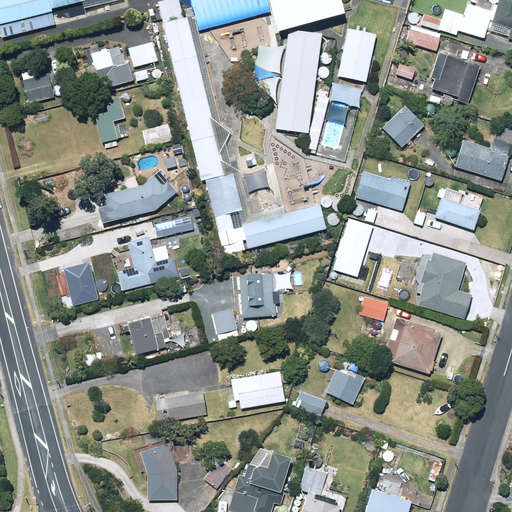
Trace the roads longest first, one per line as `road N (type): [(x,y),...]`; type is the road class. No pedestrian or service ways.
road 1 (secondary): [(62,511),(0,280)]
road 2 (residential): [(464,511),(511,355)]
